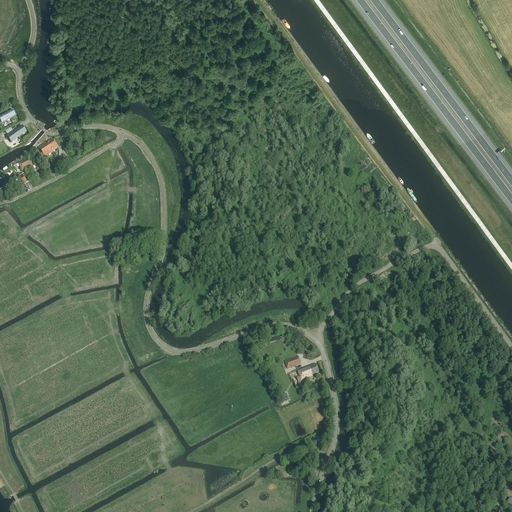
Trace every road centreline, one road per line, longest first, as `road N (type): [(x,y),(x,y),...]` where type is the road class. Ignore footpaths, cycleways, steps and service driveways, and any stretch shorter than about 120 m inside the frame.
road 1 (unclassified): [(313,511),(336,427),(320,346),(282,324),(188,352),(160,342),(146,319),(164,227),(154,162),(134,138),(108,127),(49,134),(21,104),(21,70)]
road 2 (track): [(313,338),(355,286),(435,243),(511,342)]
road 3 (motorway): [(358,0),(511,201)]
road 4 (motorway): [(511,179),(375,0)]
